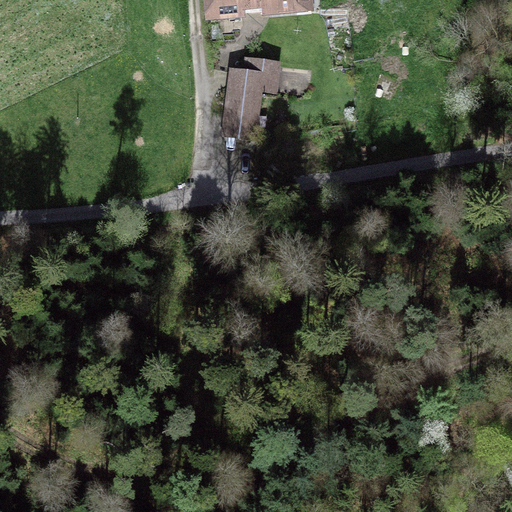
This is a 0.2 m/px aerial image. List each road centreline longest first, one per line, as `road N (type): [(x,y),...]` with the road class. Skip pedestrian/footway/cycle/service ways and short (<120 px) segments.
road 1 (residential): [(511,153),(198,198),(0,213)]
road 2 (track): [(511,341),(372,409),(229,511)]
